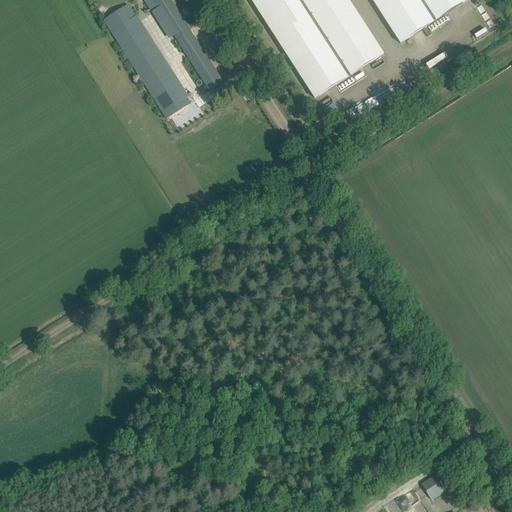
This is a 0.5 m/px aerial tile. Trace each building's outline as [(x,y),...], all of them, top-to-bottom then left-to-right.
[(151,0),(157,9),(161,6),(178,34),(174,36),(210,92),(224,83),(170,0),(151,0)] [(384,55),(348,0),(251,0),(315,99),(384,55)] [(468,0),(372,0),(401,44),(468,0)] [(136,17),(128,5),(103,21),(166,120),(191,103),(186,97),(180,101),(129,21),(136,17)] [(422,485),(432,501),(451,488),(441,472),(422,485)]
